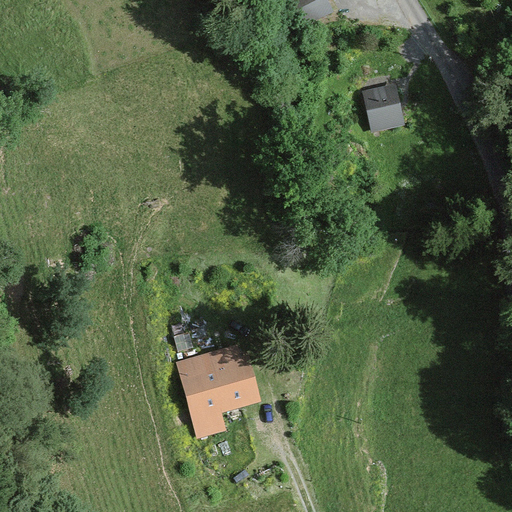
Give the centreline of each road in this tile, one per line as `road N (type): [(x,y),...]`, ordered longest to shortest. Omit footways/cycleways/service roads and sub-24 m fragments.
road 1 (residential): [(408,0),(470,102),(487,147),(501,188),(511,280)]
road 2 (track): [(249,310),(315,511)]
